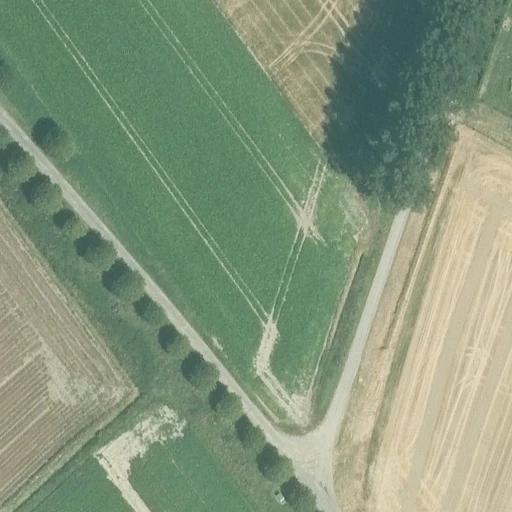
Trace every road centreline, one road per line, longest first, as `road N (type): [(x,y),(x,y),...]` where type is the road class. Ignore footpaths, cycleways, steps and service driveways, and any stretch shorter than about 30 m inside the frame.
road 1 (unclassified): [(305,478),(470,0)]
road 2 (unclassified): [(305,478),(0,120)]
